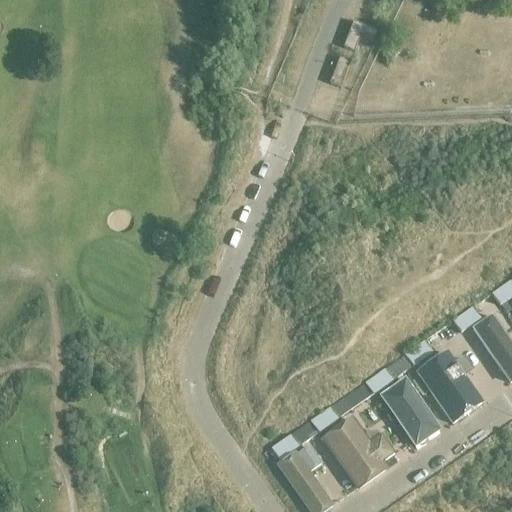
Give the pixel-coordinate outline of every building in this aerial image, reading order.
[(353,17),(343,43),(353,47),(359,32),(373,37),(377,26),(353,17)] [(349,57),(339,53),(329,79),(339,83),(349,57)] [(511,283),(511,282),(491,295),(496,303),(500,307),(511,298),(511,283)] [(472,309),(452,323),(460,335),(480,321),(472,309)] [(511,381),(511,349),(490,318),(463,337),(499,391),(511,381)] [(424,343),(404,356),(412,368),(412,369),(432,355),(424,343)] [(454,364),(447,353),(415,374),(450,426),(482,404),(466,381),(473,376),(462,359),(454,364)] [(389,367),(384,370),(392,382),(412,368),(404,356),(389,367)] [(384,370),(365,384),(373,396),(393,382),(392,382),(384,370)] [(411,380),(407,383),(416,397),(419,396),(421,394),(411,380)] [(411,453),(438,434),(403,383),(376,401),(411,453)] [(329,409),(310,423),(318,435),(338,421),(329,409)] [(367,445),(349,422),(320,444),(356,492),(385,471),(381,465),(393,456),(378,437),(367,445)] [(271,450),(279,462),(299,449),(290,437),(271,450)] [(321,467),(305,446),(271,472),(300,511),(326,511),(331,509),(307,477),(321,467)]
